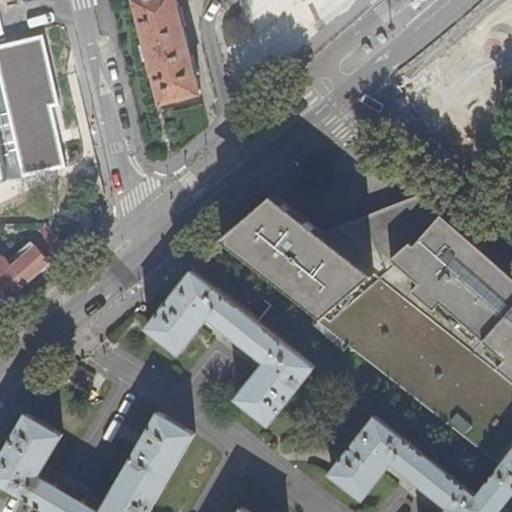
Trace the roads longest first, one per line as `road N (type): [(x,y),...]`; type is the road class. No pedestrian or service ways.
road 1 (residential): [(148,250),(83,0)]
road 2 (residential): [(511,225),(359,86)]
road 3 (primary): [(148,250),(0,371)]
road 4 (primary): [(247,171),(359,86)]
road 5 (primary): [(359,86),(462,0)]
road 6 (primary): [(247,171),(148,250)]
